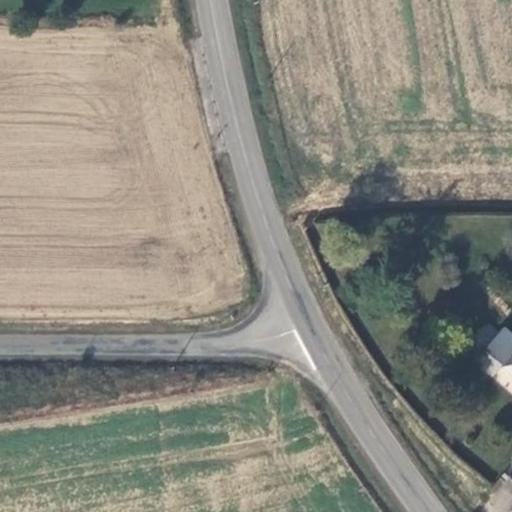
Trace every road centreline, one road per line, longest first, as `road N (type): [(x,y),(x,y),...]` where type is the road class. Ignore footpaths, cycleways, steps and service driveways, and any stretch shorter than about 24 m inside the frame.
road 1 (tertiary): [(315,326),(272,228),(212,0)]
road 2 (unclassified): [(315,326),(231,343),(0,346)]
road 3 (tertiary): [(428,511),(315,326)]
